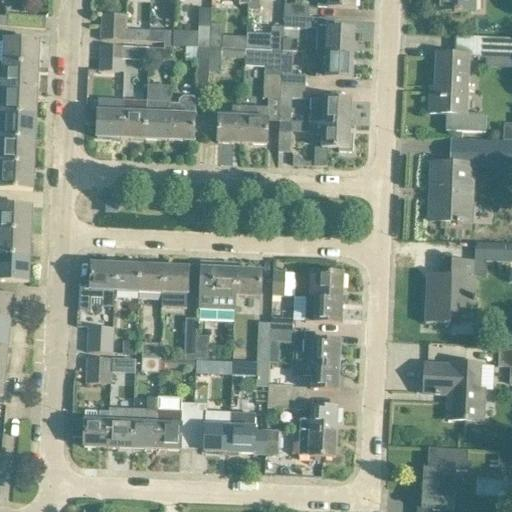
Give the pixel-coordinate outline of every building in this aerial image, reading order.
[(249,0),(249,7),(247,6),(247,12),(258,13),(258,0),(249,0)] [(355,11),(355,0),(317,0),(317,9),(355,11)] [(438,0),(438,13),(453,13),(453,14),(460,15),(460,14),(469,14),(469,0),(438,0)] [(309,19),(309,8),(285,7),(285,18),(309,19)] [(45,32),(46,19),(6,16),(5,19),(4,28),(45,32)] [(102,18),(102,32),(127,33),(127,19),(102,18)] [(309,32),(309,19),(285,18),(285,31),(309,32)] [(309,19),(309,29),(317,29),(317,30),(316,56),(353,58),(354,32),(334,31),(334,20),(309,19)] [(211,52),(212,28),(199,28),(198,51),(211,52)] [(224,29),(212,28),(211,52),(222,52),(224,29)] [(272,31),(271,38),(247,37),(246,53),(284,55),(284,53),(284,41),(284,31),(272,31)] [(150,46),(150,34),(127,33),(102,32),(101,44),(150,46)] [(174,36),(165,35),(150,34),(150,46),(164,46),(164,49),(174,50),(174,36)] [(466,115),(468,57),(486,58),(486,54),(505,54),(504,64),(511,63),(511,40),(455,38),(454,57),(437,56),(435,98),(431,98),(431,97),(430,97),(429,115),(449,116),(448,133),(486,134),(487,116),(466,115)] [(284,41),(284,53),(297,53),(297,44),(294,41),(284,41)] [(38,67),(39,43),(4,42),(3,65),(38,67)] [(173,65),(174,50),(164,49),(164,53),(149,52),(148,64),(173,65)] [(126,64),(126,51),(102,50),(101,62),(126,64)] [(148,65),(148,64),(149,52),(132,51),(132,64),(148,65)] [(209,94),(210,76),(211,52),(198,51),(196,93),(209,94)] [(210,76),(221,76),(222,52),(211,52),(210,76)] [(229,53),(229,62),(245,63),(245,53),(229,53)] [(283,78),(284,55),(246,53),(245,53),(245,63),(245,68),(265,69),(263,101),(281,102),(281,100),(282,89),(283,78)] [(294,55),(284,55),(283,78),(293,79),(294,55)] [(352,81),(353,58),(316,56),(315,79),(352,81)] [(125,76),(126,64),(101,62),(101,75),(125,76)] [(37,91),(38,67),(3,65),(2,89),(37,91)] [(307,79),(293,79),(283,78),(282,89),(306,90),(307,79)] [(36,116),(37,91),(2,89),(1,114),(36,116)] [(306,101),(306,90),(282,89),(281,100),(306,101)] [(179,102),(179,106),(171,106),(169,143),(193,144),(195,107),(195,102),(192,98),(183,98),(179,102)] [(311,100),(310,124),(310,125),(350,127),(351,102),(311,100)] [(122,141),(124,102),(98,101),(97,140),(122,141)] [(146,142),(147,103),(124,102),(122,141),(146,142)] [(169,143),(171,106),(171,104),(147,103),(146,142),(169,143)] [(242,119),(243,109),(232,108),(232,119),(219,118),(218,145),(243,146),(244,120),(242,119)] [(268,110),(245,109),(243,109),(242,119),(244,120),(243,146),(266,147),(268,110)] [(280,111),(280,123),(291,124),(291,123),(291,112),(280,111)] [(0,139),(35,142),(36,116),(1,114),(0,138),(0,139)] [(349,137),(350,127),(310,125),(310,124),(291,123),(291,124),(280,123),(278,154),(290,154),(291,132),(309,133),(309,137),(322,137),(322,150),(339,150),(338,154),(352,155),(353,137),(349,137)] [(0,164),(34,166),(35,142),(0,139),(0,164)] [(511,146),(469,146),(469,164),(511,165),(511,146)] [(298,157),(293,157),(293,168),(305,168),(305,164),(298,157)] [(0,190),(33,192),(34,166),(0,164),(0,190)] [(473,167),(432,165),(430,223),(468,225),(469,196),(471,197),(473,167)] [(117,215),(117,203),(106,203),(106,214),(117,215)] [(32,209),(0,207),(0,232),(31,234),(32,209)] [(0,257),(30,258),(31,234),(0,232),(0,257)] [(427,277),(425,325),(450,326),(451,314),(476,315),(477,276),(487,277),(487,271),(487,264),(511,264),(511,246),(494,246),(476,245),(475,263),(451,262),(450,278),(427,277)] [(0,283),(29,285),(30,258),(0,257),(0,283)] [(235,299),(236,272),(212,271),(212,273),(201,272),(202,265),(200,265),(198,311),(235,313),(236,299),(235,299)] [(81,284),(79,313),(90,313),(91,300),(103,300),(103,309),(113,309),(114,309),(115,294),(113,293),(115,267),(91,266),(91,285),(81,284)] [(138,295),(139,268),(115,267),(113,293),(115,294),(138,295)] [(161,296),(162,269),(139,268),(138,295),(161,296)] [(161,296),(161,309),(174,310),(186,310),(187,297),(188,270),(162,269),(161,296)] [(261,273),(236,272),(235,299),(236,299),(260,300),(261,273)] [(284,298),(285,274),(273,274),(272,298),(284,298)] [(343,277),(316,276),(315,300),(342,302),(343,277)] [(0,323),(10,325),(13,299),(0,298),(0,323)] [(341,325),(342,302),(315,300),(307,299),(306,324),(341,325)] [(295,321),(271,320),(271,325),(271,332),(295,333),(295,321)] [(185,322),(183,363),(195,363),(196,339),(197,323),(185,322)] [(0,349),(8,350),(10,325),(0,323),(0,349)] [(270,343),(271,332),(271,325),(259,325),(257,365),(257,366),(269,366),(270,365),(270,358),(270,343)] [(111,344),(112,331),(88,330),(88,343),(111,344)] [(294,344),(295,333),(271,332),(270,343),(294,344)] [(207,363),(208,340),(196,339),(195,363),(207,363)] [(339,370),(340,344),(303,342),(303,355),(296,355),(296,366),(296,368),(339,370)] [(111,356),(111,344),(88,343),(87,355),(111,356)] [(158,361),(159,347),(149,346),(148,361),(158,361)] [(511,351),(499,351),(498,369),(511,369),(511,351)] [(142,360),(142,375),(158,376),(158,361),(148,361),(142,360)] [(110,375),(110,362),(86,361),(86,374),(110,375)] [(269,387),(269,366),(257,366),(257,365),(233,364),(232,378),(256,379),(256,389),(268,389),(269,387)] [(450,365),(450,368),(425,367),(424,396),(435,396),(435,397),(440,397),(440,393),(449,393),(448,421),(483,423),(484,391),(479,391),(480,366),(450,365)] [(338,393),(339,370),(296,368),(296,366),(292,366),(291,378),(311,379),(311,392),(338,393)] [(109,388),(110,375),(86,374),(85,387),(109,388)] [(268,389),(268,399),(306,401),(306,390),(300,390),(286,389),(286,388),(269,387),(268,389)] [(268,399),(267,411),(299,412),(305,412),(306,401),(268,399)] [(132,412),(131,451),(154,452),(156,413),(156,401),(147,400),(147,412),(132,412)] [(191,446),(193,406),(182,406),(181,414),(156,413),(154,452),(180,454),(180,446),(191,446)] [(228,455),(229,415),(207,414),(207,407),(193,406),(191,446),(205,447),(204,454),(228,455)] [(300,422),(299,435),(336,437),(337,424),(341,424),(342,413),(337,413),(337,411),(311,410),(310,423),(300,422)] [(131,451),(132,412),(109,411),(109,414),(109,424),(107,424),(106,450),(131,451)] [(109,414),(85,413),(85,423),(73,422),(72,440),(84,440),(84,449),(106,450),(107,424),(109,424),(109,414)] [(265,457),(266,433),(254,433),(255,416),(229,415),(228,455),(265,457)] [(277,458),(278,434),(266,433),(265,457),(277,458)] [(335,460),(336,437),(299,435),(298,458),(335,460)] [(418,501),(417,511),(458,511),(459,495),(455,495),(456,472),(467,472),(468,452),(428,450),(428,470),(424,470),(424,469),(423,469),(422,493),(422,501),(418,501)]
